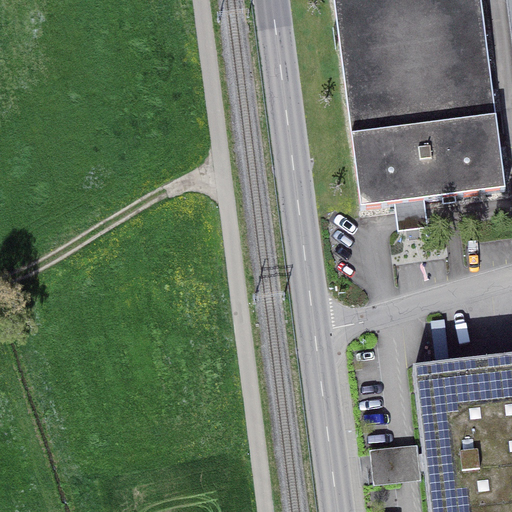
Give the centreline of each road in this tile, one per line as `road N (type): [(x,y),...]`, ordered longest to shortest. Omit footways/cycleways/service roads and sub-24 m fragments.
road 1 (unclassified): [(198,0),(264,511)]
road 2 (secondary): [(271,0),(314,335)]
road 3 (track): [(221,171),(168,191),(3,286)]
road 4 (unclassified): [(511,277),(314,335)]
road 5 (secondary): [(314,335),(336,511)]
